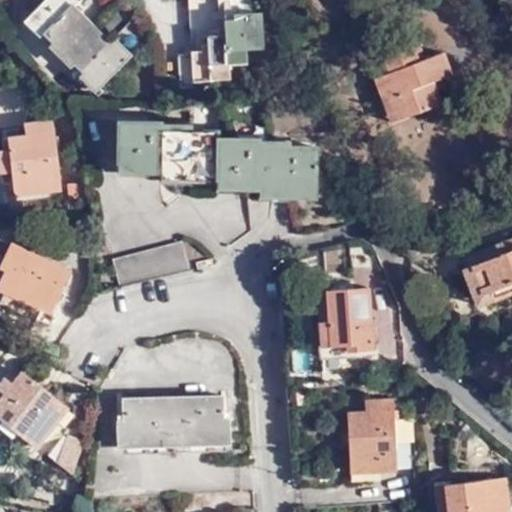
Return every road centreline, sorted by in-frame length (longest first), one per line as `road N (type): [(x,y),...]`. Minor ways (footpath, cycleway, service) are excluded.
road 1 (residential): [(257,302),(258,271),(283,245),(345,231),(375,240),(390,264),(413,355),(511,444)]
road 2 (residential): [(274,511),(257,302)]
road 3 (residential): [(257,302),(136,314),(76,371)]
